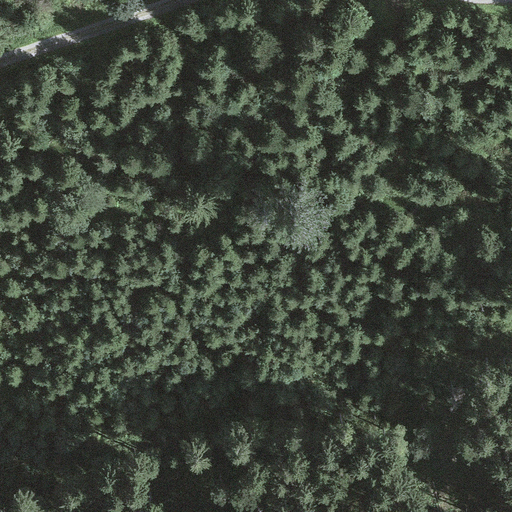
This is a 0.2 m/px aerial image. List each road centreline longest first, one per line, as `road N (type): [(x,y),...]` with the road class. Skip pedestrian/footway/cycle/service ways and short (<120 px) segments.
road 1 (track): [(196,209),(511,195)]
road 2 (track): [(0,63),(183,0)]
